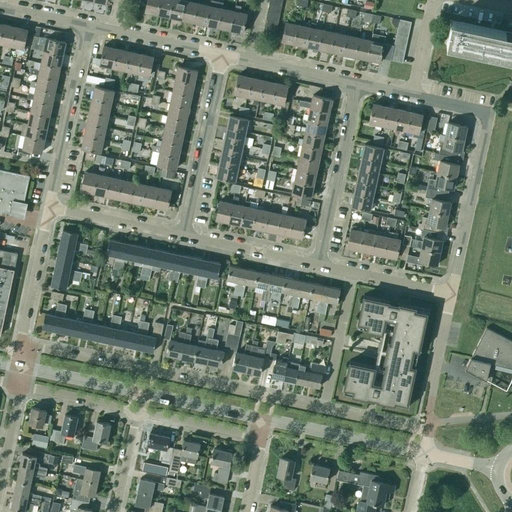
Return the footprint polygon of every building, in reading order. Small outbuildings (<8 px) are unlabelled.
[(157,15),(160,0),(147,0),(145,12),(157,15)] [(173,0),(160,0),(157,15),(169,17),(173,0)] [(182,20),(186,1),(180,0),(173,0),(169,17),(182,20)] [(194,22),(198,4),(186,1),(182,20),(194,22)] [(206,25),(210,6),(198,4),(194,22),(206,25)] [(269,4),(268,10),(280,13),(281,7),(269,4)] [(218,28),(222,9),(210,6),(206,25),(218,28)] [(230,30),(234,12),(222,9),(218,28),(230,30)] [(268,10),(267,16),(279,18),(280,13),(268,10)] [(247,14),(234,12),(230,30),(243,33),(247,14)] [(376,15),(371,14),(364,13),(362,21),(370,23),(370,22),(374,23),(376,15)] [(267,16),(265,22),(278,24),(279,18),(267,16)] [(398,26),(410,29),(411,22),(399,19),(398,26)] [(511,33),(451,20),(451,23),(446,42),(447,42),(446,45),(511,58),(511,33)] [(265,22),(264,27),(276,30),(278,24),(265,22)] [(294,44),(298,25),(285,22),(281,41),(294,44)] [(2,25),(0,35),(0,43),(11,46),(15,27),(2,25)] [(310,28),(298,25),(294,44),(306,46),(310,28)] [(396,33),(408,36),(410,29),(398,26),(396,33)] [(15,27),(11,46),(23,49),(27,30),(15,27)] [(275,36),(276,30),(264,27),(263,33),(275,36)] [(322,30),(318,49),(330,52),(334,33),(327,31),(328,28),(323,27),(322,30)] [(306,46),(318,49),(322,30),(310,28),(306,46)] [(346,36),(334,33),(330,52),(342,54),(346,36)] [(396,33),(395,40),(407,43),(408,36),(396,33)] [(371,41),(367,59),(379,62),(385,36),(372,34),(371,41)] [(44,51),(62,55),(65,42),(46,38),(34,36),(31,48),(44,51)] [(358,38),(346,36),(342,54),(355,57),(358,38)] [(371,41),(358,38),(355,57),(367,59),(371,41)] [(395,40),(394,47),(405,49),(407,43),(395,40)] [(111,72),(112,68),(116,49),(103,46),(99,65),(107,67),(106,70),(111,72)] [(405,49),(394,47),(392,54),(404,56),(405,49)] [(124,70),(128,51),(116,49),(112,68),(124,70)] [(60,67),(62,55),(44,51),(43,51),(41,63),(60,67)] [(136,73),(140,54),(128,51),(124,70),(136,73)] [(153,57),(140,54),(136,73),(149,76),(153,57)] [(404,56),(392,54),(391,61),(402,63),(404,56)] [(38,75),(57,79),(60,67),(41,63),(39,70),(31,68),(30,74),(38,76),(38,75)] [(175,79),(194,83),(197,70),(178,66),(175,79)] [(55,92),(57,79),(38,75),(38,76),(37,82),(31,81),(30,87),(36,88),(36,87),(55,92)] [(234,94),(246,97),(250,78),(238,75),(234,94)] [(115,80),(105,78),(104,85),(113,87),(115,80)] [(259,99),(263,80),(250,78),(246,97),(254,98),(252,104),(258,105),(259,99)] [(172,91),(191,96),(194,83),(175,79),(172,91)] [(275,83),(263,80),(259,99),(271,102),(275,83)] [(283,104),(281,112),(279,123),(284,124),(288,102),(284,102),(288,86),(275,83),(271,102),(283,104)] [(52,104),(55,92),(36,87),(36,88),(34,94),(28,93),(27,98),(33,99),(33,100),(52,104)] [(92,99),(111,103),(113,91),(95,87),(92,99)] [(189,108),(191,96),(172,91),(170,104),(189,108)] [(133,95),(132,100),(130,108),(137,109),(140,96),(133,95)] [(299,106),(310,108),(329,112),(332,99),(313,95),(311,103),(299,100),(299,101),(293,100),(292,105),(299,106)] [(108,115),(111,103),(92,99),(89,111),(108,115)] [(33,100),(30,112),(49,116),(52,104),(33,100)] [(186,120),(189,108),(170,104),(167,116),(186,120)] [(381,126),(386,107),(373,104),(369,123),(377,125),(376,129),(380,130),(381,126)] [(386,107),(381,126),(394,128),(398,109),(386,107)] [(307,121),(326,125),(329,112),(310,108),(308,115),(304,115),(303,120),(307,121)] [(398,109),(394,128),(406,131),(410,112),(398,109)] [(105,128),(108,115),(89,111),(87,124),(105,128)] [(49,116),(30,112),(28,124),(47,128),(49,116)] [(410,112),(406,131),(418,134),(423,135),(424,130),(419,129),(422,115),(410,112)] [(165,128),(183,132),(186,120),(167,116),(165,128)] [(229,116),(226,128),(245,132),(247,125),(250,126),(251,121),(248,120),(229,116)] [(437,118),(430,117),(427,131),(434,133),(437,118)] [(305,132),(324,136),(326,125),(307,121),(306,128),(302,127),(301,132),(305,132)] [(448,122),(445,135),(464,139),(466,126),(448,122)] [(47,128),(28,124),(23,123),(21,135),(25,136),(44,140),(47,128)] [(103,140),(105,128),(87,124),(84,136),(103,140)] [(181,144),(183,132),(165,128),(162,140),(181,144)] [(245,132),(226,128),(224,140),(243,144),(245,132)] [(302,145),(321,149),(324,136),(305,132),(303,140),(299,139),(298,144),(302,145)] [(464,139),(445,135),(443,147),(440,146),(439,153),(456,157),(457,151),(461,151),(464,139)] [(44,140),(25,136),(23,149),(41,153),(44,140)] [(100,153),(103,140),(84,136),(81,148),(100,153)] [(151,151),(159,153),(159,152),(178,156),(181,144),(162,140),(161,147),(153,146),(151,151)] [(243,144),(224,140),(221,153),(240,157),(243,144)] [(364,144),(361,157),(380,161),(383,148),(364,144)] [(318,161),(321,149),(302,145),(299,157),(318,161)] [(31,151),(18,149),(17,155),(30,158),(31,151)] [(159,152),(159,153),(157,165),(176,169),(178,156),(159,152)] [(240,157),(221,153),(219,165),(237,169),(239,162),(242,162),(243,158),(240,157)] [(437,173),(456,177),(458,164),(454,163),(456,157),(439,153),(437,160),(440,161),(437,173)] [(297,169),(316,173),(318,161),(299,157),(297,169)] [(380,161),(361,157),(359,169),(377,173),(379,166),(382,167),(383,162),(380,161)] [(237,169),(219,165),(216,177),(235,181),(237,169)] [(24,204),(30,176),(0,169),(0,214),(1,214),(2,212),(21,216),(23,209),(25,209),(26,204),(24,204)] [(294,181),(313,185),(316,173),(297,169),(295,176),(292,175),(291,181),(294,181)] [(377,173),(359,169),(356,181),(377,186),(379,187),(381,174),(377,173)] [(93,193),(97,175),(85,172),(81,191),(93,193)] [(430,191),(448,195),(449,188),(453,189),(456,177),(437,173),(436,180),(429,179),(427,187),(421,185),(420,189),(430,191)] [(105,196),(110,177),(97,175),(93,193),(105,196)] [(118,199),(122,180),(110,177),(105,196),(118,199)] [(130,201),(134,182),(122,180),(118,199),(130,201)] [(310,198),(313,185),(294,181),(293,189),(290,188),(289,193),(310,198)] [(377,186),(356,181),(353,194),(372,198),(374,190),(376,191),(377,186)] [(142,204),(146,185),(134,182),(130,201),(142,204)] [(154,207),(158,188),(146,185),(142,204),(154,207)] [(171,191),(158,188),(154,207),(167,209),(171,191)] [(429,211),(448,215),(450,202),(446,201),(448,195),(430,191),(420,189),(420,193),(425,194),(425,197),(428,198),(427,203),(431,203),(429,211)] [(399,204),(401,194),(394,193),(393,197),(390,196),(389,201),(392,202),(399,204)] [(376,198),(372,198),(353,194),(351,206),(370,210),(371,202),(375,203),(376,198)] [(233,196),(232,203),(228,222),(240,225),(244,206),(237,205),(239,197),(233,196)] [(215,220),(228,222),(232,203),(219,201),(215,220)] [(244,206),(240,225),(252,228),(256,209),(249,207),(250,203),(245,202),(244,206)] [(252,228),(264,230),(268,211),(256,209),(252,228)] [(276,233),(281,214),(268,211),(264,230),(276,233)] [(445,227),(448,215),(429,211),(428,218),(423,217),(421,224),(419,223),(418,228),(422,229),(440,233),(441,226),(445,227)] [(289,235),(293,217),(281,214),(276,233),(289,235)] [(306,219),(293,217),(289,235),(302,238),(306,219)] [(346,248),(359,251),(363,232),(357,230),(357,228),(352,227),(351,229),(350,229),(346,248)] [(363,232),(359,251),(371,253),(376,231),(364,229),(363,232)] [(421,249),(440,253),(442,240),(438,239),(440,233),(422,229),(421,236),(423,237),(421,249)] [(60,244),(87,249),(88,245),(75,242),(77,233),(63,230),(60,244)] [(371,253),(384,256),(388,237),(387,237),(380,235),(381,232),(376,231),(371,253)] [(388,237),(384,256),(396,259),(400,240),(393,238),(394,233),(389,232),(387,237),(388,237)] [(403,244),(409,246),(411,237),(404,235),(403,244)] [(102,241),(96,239),(95,239),(93,249),(100,251),(102,241)] [(112,269),(118,270),(123,243),(109,240),(106,254),(115,256),(112,269)] [(123,243),(118,270),(117,274),(116,278),(120,279),(124,263),(127,263),(128,258),(134,260),(137,246),(123,243)] [(57,258),(71,261),(73,252),(86,255),(87,249),(60,244),(57,258)] [(409,246),(403,245),(402,245),(399,259),(406,261),(409,246)] [(151,249),(137,246),(134,260),(142,262),(139,280),(144,280),(151,249)] [(0,335),(18,253),(0,249),(0,335)] [(149,277),(151,268),(152,264),(162,266),(165,252),(151,249),(144,280),(148,281),(149,277)] [(437,265),(440,253),(421,249),(419,258),(410,256),(409,262),(419,264),(419,261),(437,265)] [(178,255),(165,252),(162,266),(170,267),(169,272),(168,280),(172,281),(178,255)] [(178,255),(172,281),(177,282),(180,270),(189,272),(192,258),(178,255)] [(69,270),(71,261),(57,258),(54,271),(81,278),(89,279),(90,274),(82,273),(69,270)] [(192,258),(189,272),(198,273),(194,292),(198,293),(200,287),(206,261),(192,258)] [(206,261),(200,287),(204,288),(207,275),(217,277),(220,264),(206,261)] [(235,309),(238,295),(244,269),(230,266),(227,280),(236,282),(233,294),(231,294),(228,308),(235,309)] [(244,269),(238,295),(243,296),(245,284),(254,286),(257,272),(244,269)] [(80,282),(81,278),(54,271),(51,285),(65,288),(67,279),(80,282)] [(265,301),(271,275),(257,272),(254,286),(263,287),(260,300),(261,300),(265,301)] [(285,278),(271,275),(265,301),(265,305),(269,305),(270,302),(272,294),(273,290),(282,291),(285,278)] [(288,306),(293,307),(299,280),(285,278),(282,291),(290,293),(288,306)] [(297,308),(299,300),(300,295),(309,297),(312,283),(299,280),(293,307),(297,308)] [(165,295),(168,285),(160,282),(157,292),(165,295)] [(315,312),(319,313),(320,313),(326,286),(312,283),(309,297),(318,299),(315,312)] [(320,313),(319,313),(317,321),(323,322),(325,314),(328,301),(337,303),(340,289),(326,286),(320,313)] [(64,294),(51,291),(50,298),(62,300),(63,296),(64,294)] [(343,392),(409,406),(429,311),(364,297),(357,328),(380,333),(373,366),(349,361),(343,392)] [(59,317),(62,303),(58,302),(55,316),(45,314),(42,328),(56,331),(59,317)] [(84,337),(97,340),(100,326),(91,324),(94,311),(95,303),(91,302),(89,310),(84,337)] [(67,305),(62,303),(59,317),(56,331),(70,334),(73,320),(65,318),(67,305)] [(70,334),(84,337),(89,310),(84,309),(82,322),(73,320),(70,334)] [(258,319),(289,325),(290,318),(259,312),(258,319)] [(97,340),(111,343),(117,316),(112,315),(109,327),(100,326),(97,340)] [(111,343),(125,346),(128,332),(119,330),(121,317),(117,316),(111,343)] [(216,317),(209,316),(208,322),(215,324),(216,317)] [(125,346),(139,349),(144,322),(145,318),(140,317),(140,321),(139,321),(137,333),(128,332),(125,346)] [(152,338),(146,336),(149,323),(144,322),(139,349),(153,352),(155,342),(159,343),(163,324),(155,322),(152,338)] [(170,338),(172,325),(167,324),(164,336),(170,338)] [(233,334),(234,334),(234,331),(235,326),(229,324),(227,333),(224,348),(230,349),(233,334)] [(511,368),(511,340),(486,327),(471,357),(465,369),(486,380),(490,364),(492,364),(511,368)] [(193,360),(207,363),(212,339),(214,329),(208,328),(204,347),(196,346),(193,360)] [(275,342),(276,343),(284,344),(286,338),(292,340),(293,335),(277,331),(275,342)] [(166,355),(180,358),(185,333),(179,332),(177,342),(169,340),(166,355)] [(180,358),(193,360),(196,346),(189,344),(191,334),(185,333),(180,358)] [(240,336),(234,334),(233,334),(230,349),(236,350),(240,336)] [(293,335),(292,340),(303,342),(305,335),(299,334),(299,336),(293,335)] [(317,337),(305,335),(303,342),(315,344),(317,337)] [(212,339),(207,363),(220,366),(224,352),(216,350),(218,340),(212,339)] [(275,342),(267,340),(263,358),(269,360),(269,359),(270,353),(271,347),(276,343),(275,342)] [(232,369),(246,372),(251,345),(246,344),(244,354),(236,352),(232,369)] [(260,375),(263,358),(255,356),(257,347),(257,346),(251,345),(246,372),(260,375)] [(275,360),(271,377),(283,380),(287,361),(288,358),(283,357),(282,361),(275,360),(276,354),(270,353),(269,359),(275,360)] [(294,363),(287,361),(283,380),(295,382),(299,364),(294,364),(294,363)] [(311,367),(310,367),(307,385),(319,387),(321,377),(324,378),(325,372),(326,365),(325,367),(317,365),(318,363),(312,362),(311,367)] [(310,367),(299,364),(295,382),(307,385),(310,367)] [(49,423),(51,416),(45,414),(46,410),(32,407),(28,423),(42,426),(43,422),(49,423)] [(73,435),(77,417),(65,415),(61,432),(52,430),(50,441),(63,443),(65,434),(73,435)] [(84,436),(81,448),(85,448),(96,451),(98,441),(106,442),(110,424),(97,421),(93,438),(88,437),(84,436)] [(170,462),(173,448),(167,447),(169,437),(150,433),(147,446),(164,449),(161,460),(170,462)] [(46,448),(49,437),(34,434),(31,445),(46,448)] [(184,440),(181,454),(172,452),(168,471),(178,473),(180,461),(195,464),(200,443),(184,440)] [(229,466),(232,450),(228,450),(228,452),(213,449),(211,463),(220,465),(218,473),(214,473),(212,481),(226,484),(228,476),(230,466),(229,466)] [(22,453),(19,467),(46,473),(46,469),(39,467),(40,464),(35,463),(36,456),(22,453)] [(47,462),(57,465),(59,457),(49,455),(47,462)] [(73,457),(63,455),(61,462),(72,464),(73,457)] [(293,490),(296,479),(291,478),(294,461),(281,458),(277,476),(285,478),(282,488),(293,490)] [(84,474),(83,480),(97,483),(100,470),(74,464),(72,471),(84,474)] [(326,482),(329,468),(312,464),(309,479),(310,479),(308,486),(314,487),(316,480),(326,482)] [(46,473),(19,467),(16,481),(30,484),(32,476),(36,477),(36,476),(45,478),(46,473)] [(393,492),(395,485),(371,480),(373,474),(360,472),(359,475),(338,470),(336,479),(370,487),(366,502),(359,500),(356,511),(360,511),(374,511),(376,504),(382,506),(386,491),(393,492)] [(179,487),(181,481),(167,478),(165,484),(179,487)] [(140,479),(137,492),(152,495),(153,489),(163,491),(164,484),(155,482),(140,479)] [(75,487),(72,498),(89,502),(90,495),(95,496),(97,483),(83,480),(81,488),(75,487)] [(30,484),(16,481),(13,495),(40,501),(41,496),(33,495),(34,494),(28,493),(30,484)] [(206,506),(221,509),(224,496),(209,493),(211,487),(195,484),(193,490),(201,492),(200,497),(208,498),(206,506)] [(150,503),(152,495),(137,492),(134,505),(145,507),(144,511),(161,511),(163,503),(154,501),(154,504),(150,503)] [(31,504),(39,505),(40,501),(13,495),(10,509),(24,511),(26,503),(31,504)] [(332,496),(326,495),(323,507),(329,509),(332,496)] [(52,498),(48,511),(58,511),(61,500),(52,498)] [(69,511),(91,511),(92,510),(87,509),(89,502),(72,498),(69,511)] [(339,500),(332,499),(331,506),(337,507),(339,500)] [(269,511),(297,511),(295,511),(296,505),(283,502),(281,508),(270,506),(269,511)]
